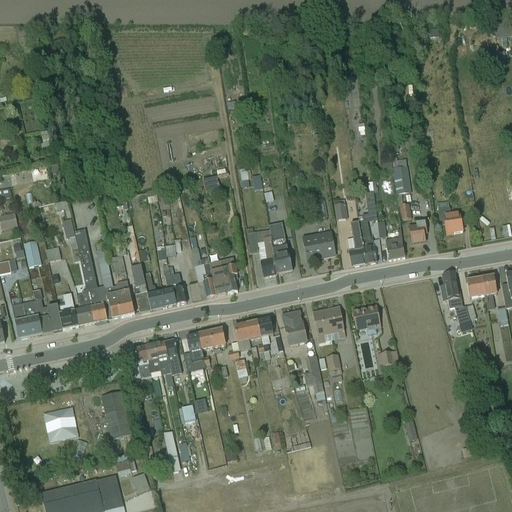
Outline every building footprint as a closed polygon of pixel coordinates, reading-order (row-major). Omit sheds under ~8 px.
[(413,171),(401,171),(401,193),(413,193),(413,171)] [(256,172),(247,174),(248,184),(258,183),(256,172)] [(269,179),(260,179),(260,193),(269,192),(269,179)] [(211,184),(214,198),(228,195),(225,181),(211,184)] [(374,194),(382,194),(383,185),(374,184),(374,194)] [(0,199),(16,198),(16,190),(0,190),(0,199)] [(165,193),(154,195),(156,208),(167,206),(165,193)] [(269,196),(275,221),(291,217),(290,214),(283,215),(278,194),(269,196)] [(444,238),(465,234),(460,206),(439,209),(444,238)] [(353,208),(342,208),(342,223),(353,223),(353,208)] [(382,208),(374,209),(375,220),(384,220),(382,208)] [(416,208),(407,209),(409,224),(417,223),(416,208)] [(21,216),(6,220),(9,228),(23,225),(21,216)] [(179,228),(191,224),(189,217),(177,221),(179,228)] [(81,224),(73,225),(77,257),(86,256),(90,286),(99,284),(92,233),(83,234),(81,224)] [(412,247),(426,244),(422,226),(408,228),(412,247)] [(136,241),(142,240),(140,229),(134,230),(136,241)] [(306,263),(336,258),(331,234),(302,240),(306,263)] [(388,263),(406,259),(402,238),(384,241),(388,263)] [(365,266),(378,263),(373,241),(359,244),(365,266)] [(169,269),(174,289),(188,286),(185,276),(181,277),(179,271),(185,269),(182,255),(189,254),(186,243),(181,244),(182,247),(172,250),(176,268),(169,269)] [(365,266),(359,244),(346,247),(351,269),(365,266)] [(35,271),(48,270),(46,245),(33,247),(35,271)] [(53,253),(58,274),(65,273),(68,285),(75,284),(68,250),(53,253)] [(22,254),(23,262),(32,260),(31,252),(22,254)] [(114,253),(104,255),(111,294),(121,293),(114,253)] [(277,278),(292,275),(287,256),(273,259),(277,278)] [(135,259),(120,261),(124,292),(135,291),(132,271),(136,271),(135,259)] [(277,278),(273,259),(260,262),(264,282),(277,278)] [(34,272),(33,263),(25,264),(25,262),(4,265),(6,277),(34,272)] [(445,297),(458,295),(454,275),(442,277),(445,297)] [(228,296),(238,294),(233,277),(224,280),(228,296)] [(483,299),(497,296),(494,278),(480,281),(483,299)] [(217,299),(225,297),(220,280),(212,281),(217,299)] [(217,299),(212,281),(203,284),(208,301),(217,299)] [(483,299),(480,281),(468,283),(471,301),(483,299)] [(12,300),(12,290),(2,291),(2,300),(12,300)] [(176,309),(187,307),(184,290),(173,292),(176,309)] [(176,309),(173,292),(161,295),(165,311),(176,309)] [(151,314),(165,311),(161,295),(147,297),(151,314)] [(151,314),(147,297),(136,299),(140,316),(151,314)] [(122,320),(134,318),(131,302),(120,304),(122,320)] [(122,320),(120,304),(109,306),(111,321),(122,320)] [(94,326),(107,324),(103,307),(90,310),(94,326)] [(357,334),(380,330),(376,308),(353,312),(357,334)] [(330,336),(344,333),(339,309),(325,312),(330,336)] [(94,326),(90,310),(75,313),(78,329),(94,326)] [(507,330),(511,328),(511,314),(511,311),(503,313),(507,330)] [(330,336),(325,312),(312,315),(317,339),(330,336)] [(62,333),(78,329),(75,313),(59,316),(62,333)] [(288,349),(307,345),(301,313),(281,318),(288,349)] [(62,333),(59,316),(49,318),(52,335),(62,333)] [(41,337),(52,335),(49,318),(38,320),(41,337)] [(41,337),(38,320),(26,323),(29,339),(41,337)] [(261,340),(273,338),(270,322),(258,324),(261,340)] [(261,340),(258,324),(247,327),(250,343),(261,340)] [(237,345),(250,343),(247,327),(234,329),(237,345)] [(214,351),(225,348),(221,331),(210,334),(214,351)] [(214,351),(210,334),(199,336),(203,353),(214,351)] [(190,356),(203,353),(199,336),(186,339),(190,356)] [(167,360),(177,357),(174,343),(164,345),(167,360)] [(167,360),(164,345),(154,347),(158,362),(167,360)] [(148,364),(158,362),(154,347),(145,349),(148,364)] [(148,364),(145,349),(134,352),(138,366),(148,364)] [(276,363),(276,350),(268,350),(267,363),(276,363)] [(344,357),(332,360),(337,378),(349,375),(344,357)] [(396,357),(384,359),(386,373),(397,372),(396,357)] [(324,359),(313,362),(316,377),(311,377),(314,389),(321,388),(324,404),(332,402),(324,359)] [(243,365),(245,382),(255,381),(253,364),(243,365)] [(234,369),(223,371),(225,381),(235,380),(234,369)] [(162,399),(168,398),(164,383),(158,384),(162,399)] [(111,442),(131,438),(121,395),(101,400),(111,442)] [(201,405),(205,417),(217,413),(213,401),(201,405)] [(199,408),(189,411),(195,433),(205,430),(199,408)] [(422,426),(414,427),(414,445),(423,445),(422,426)] [(287,435),(279,436),(282,448),(290,447),(287,435)] [(173,438),(180,480),(189,479),(182,436),(173,438)] [(263,455),(276,455),(275,437),(262,438),(263,455)] [(187,447),(188,464),(196,464),(195,447),(187,447)] [(470,461),(478,460),(477,450),(469,452),(470,461)] [(238,454),(226,455),(228,467),(239,466),(238,454)] [(141,480),(145,497),(157,494),(153,477),(141,480)] [(40,500),(43,511),(122,511),(114,481),(40,500)] [(130,499),(131,511),(139,511),(161,509),(158,495),(130,499)] [(299,508),(314,504),(312,496),(297,500),(299,508)]
